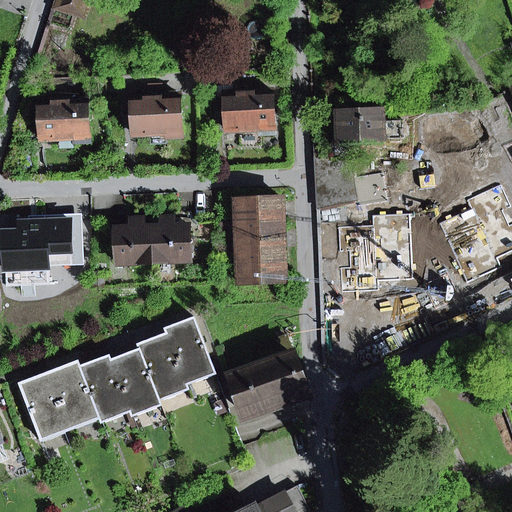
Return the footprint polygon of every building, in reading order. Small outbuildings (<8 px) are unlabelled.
[(73,12),(76,0),(55,0),(53,6),(73,12)] [(76,0),(73,12),(86,15),(91,0),(76,0)] [(162,84),(146,85),(147,97),(163,96),(162,84)] [(87,86),(88,100),(88,101),(99,100),(98,86),(87,86)] [(260,130),(260,135),(275,134),(273,91),(225,93),(227,131),(260,130)] [(167,134),(167,139),(182,138),(180,95),(163,96),(147,97),(132,98),(135,135),(167,134)] [(90,143),(88,101),(88,100),(41,102),(42,140),(74,138),(75,143),(90,143)] [(384,109),(338,112),(339,143),(356,142),(405,139),(404,121),(384,122),(384,109)] [(499,124),(429,127),(430,158),(501,154),(499,124)] [(322,157),(356,155),(356,142),(339,143),(321,143),(322,157)] [(356,204),(356,202),(359,201),(355,177),(356,177),(356,155),(322,157),(324,210),(356,204)] [(511,209),(501,185),(467,201),(471,209),(473,209),(496,259),(497,259),(511,251),(511,209)] [(237,200),(239,284),(286,282),(283,199),(237,200)] [(471,209),(440,224),(467,283),(501,267),(497,259),(496,259),(473,209),(471,209)] [(410,214),(373,216),(373,226),(374,226),(377,281),(378,281),(413,280),(410,214)] [(46,223),(46,216),(29,216),(30,224),(46,223)] [(7,269),(29,268),(48,268),(48,266),(83,264),(81,222),(46,223),(30,224),(22,224),(22,233),(6,233),(7,269)] [(191,262),(190,226),(153,228),(155,263),(191,262)] [(373,226),(338,227),(341,293),(379,291),(378,281),(377,281),(374,226),(373,226)] [(117,229),(118,264),(155,263),(153,228),(117,229)] [(30,285),(29,268),(7,269),(8,286),(30,285)] [(94,273),(94,287),(103,287),(103,273),(94,273)] [(168,334),(188,385),(217,374),(195,318),(166,329),(168,334)] [(141,349),(161,401),(190,390),(188,385),(168,334),(139,345),(141,349)] [(287,337),(258,347),(264,364),(293,353),(287,337)] [(132,412),(133,417),(162,406),(161,401),(141,349),(112,360),(110,356),(132,412)] [(231,375),(247,416),(307,394),(293,353),(264,364),(231,375)] [(101,418),(103,423),(132,412),(110,356),(81,367),(101,418)] [(72,429),(101,418),(81,367),(79,362),(50,373),(72,429)] [(21,384),(43,441),(72,429),(50,373),(21,384)] [(257,508),(258,511),(259,511),(299,491),(297,487),(257,508)] [(194,511),(231,511),(221,491),(191,507),(194,511)] [(310,511),(299,491),(259,511),(310,511)]
